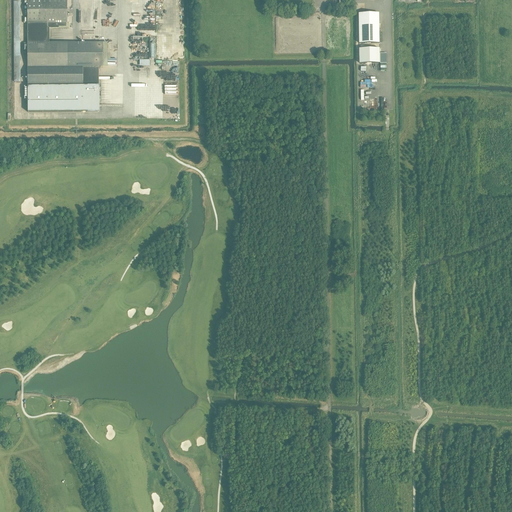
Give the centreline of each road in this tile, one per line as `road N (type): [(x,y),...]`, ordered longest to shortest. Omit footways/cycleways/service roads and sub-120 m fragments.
road 1 (track): [(327,412),(323,63)]
road 2 (track): [(366,511),(365,427),(371,419),(426,420)]
